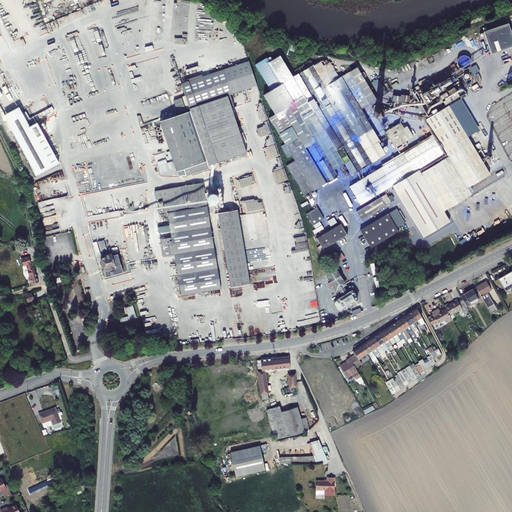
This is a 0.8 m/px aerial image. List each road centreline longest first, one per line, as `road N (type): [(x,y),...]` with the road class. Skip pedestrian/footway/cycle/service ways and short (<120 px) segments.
road 1 (track): [(364,511),(288,342)]
road 2 (residential): [(288,342),(325,354),(352,344),(405,301)]
road 3 (track): [(0,135),(20,179),(36,256)]
road 4 (tertiary): [(288,342),(405,301)]
